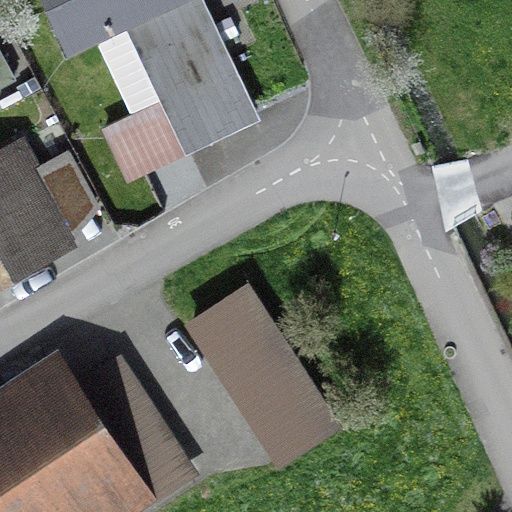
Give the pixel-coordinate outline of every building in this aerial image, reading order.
[(170,0),(43,0),(67,49),(125,21),(170,0)] [(99,124),(125,179),(262,115),(207,0),(170,0),(125,21),(160,95),(99,124)] [(0,156),(0,279),(68,242),(16,148),(0,156)] [(186,317),(279,461),(342,421),(249,277),(186,317)] [(66,389),(0,431),(0,511),(125,511),(140,502),(66,389)]
